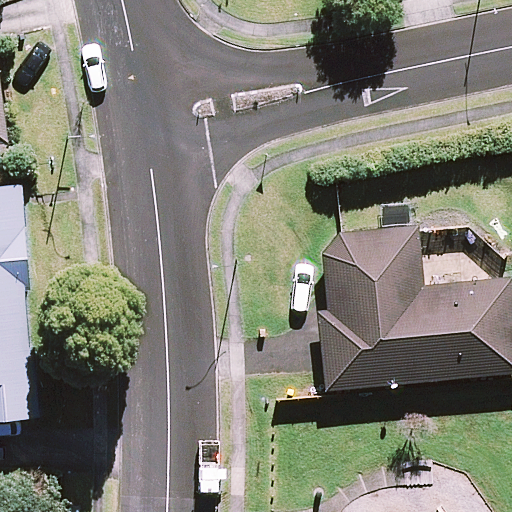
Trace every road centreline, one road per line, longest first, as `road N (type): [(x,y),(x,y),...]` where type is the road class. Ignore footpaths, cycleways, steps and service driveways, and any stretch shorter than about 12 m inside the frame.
road 1 (residential): [(152,122),(172,411),(162,511)]
road 2 (residential): [(152,122),(511,49)]
road 3 (residential): [(123,0),(152,122)]
